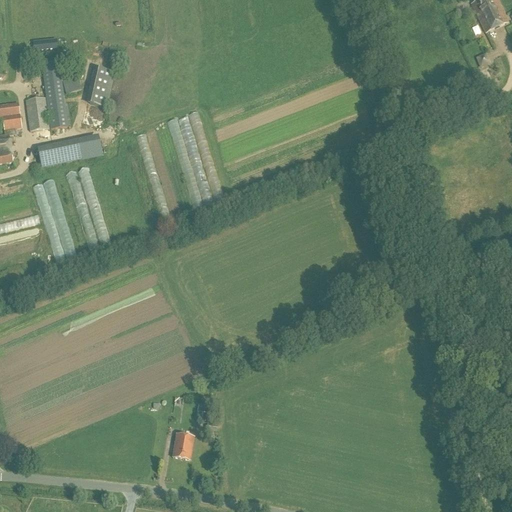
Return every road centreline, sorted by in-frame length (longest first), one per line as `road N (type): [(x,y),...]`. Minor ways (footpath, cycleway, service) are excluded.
road 1 (unclassified): [(488,511),(390,148),(398,133),(511,85)]
road 2 (unclassified): [(0,479),(259,511)]
